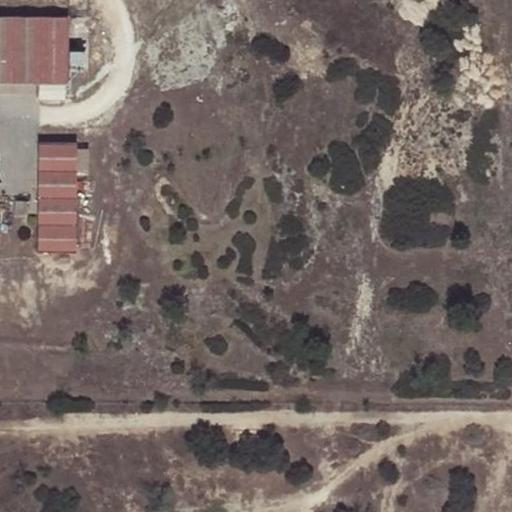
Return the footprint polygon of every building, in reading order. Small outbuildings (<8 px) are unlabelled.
[(8,20),(8,5),(0,5),(0,19),(2,20),(8,20)] [(0,19),(0,84),(36,86),(42,86),(67,85),(71,85),(72,21),(8,20),(2,20),(0,19)] [(67,85),(42,86),(42,105),(66,105),(67,85)] [(35,253),(73,254),(73,172),(73,154),(73,146),(36,145),(35,253)] [(73,172),(83,173),(83,154),(73,154),(73,172)]
